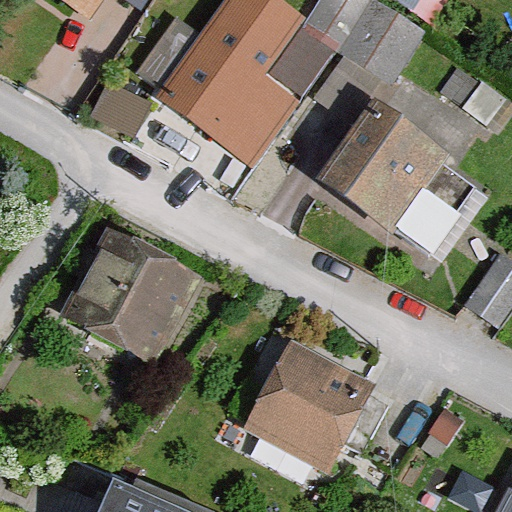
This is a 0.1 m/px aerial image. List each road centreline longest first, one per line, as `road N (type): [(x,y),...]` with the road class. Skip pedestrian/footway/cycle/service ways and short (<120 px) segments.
road 1 (residential): [(95,161),(511,382)]
road 2 (residential): [(95,161),(0,302)]
